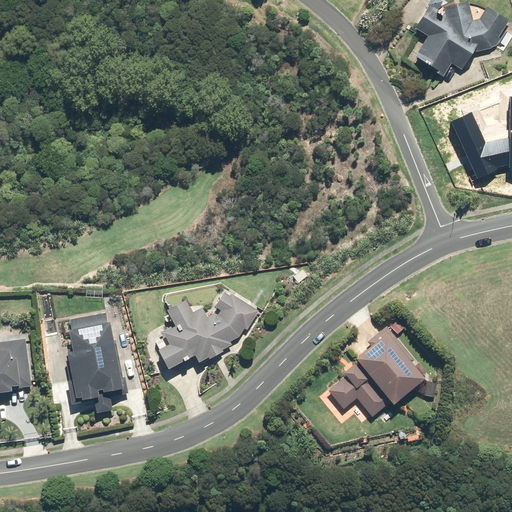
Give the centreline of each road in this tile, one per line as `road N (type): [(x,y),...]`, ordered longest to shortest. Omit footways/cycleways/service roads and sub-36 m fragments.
road 1 (residential): [(0,472),(149,448),(198,431),(235,409),(324,320),(447,241)]
road 2 (residential): [(315,0),(351,35),(382,85),(447,241)]
